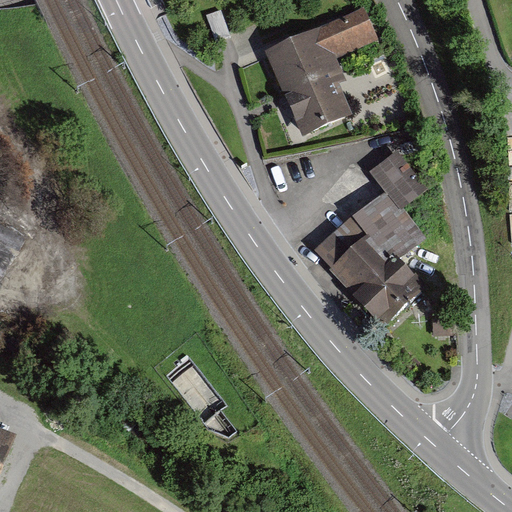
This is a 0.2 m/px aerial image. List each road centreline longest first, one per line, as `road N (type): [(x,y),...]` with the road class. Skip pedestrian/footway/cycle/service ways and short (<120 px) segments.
road 1 (tertiary): [(117,0),(186,133),(280,278),(370,385),(438,448)]
road 2 (unclassified): [(397,0),(439,102),(473,265),(477,382),(438,448)]
